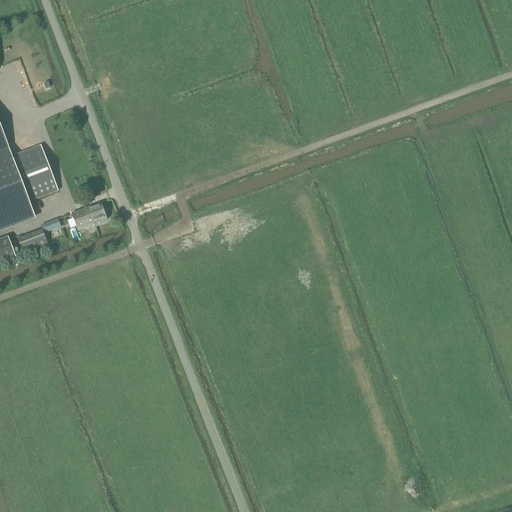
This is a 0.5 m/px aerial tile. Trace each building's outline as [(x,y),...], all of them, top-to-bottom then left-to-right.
[(0,126),(0,152),(9,149),(0,126)] [(0,152),(0,233),(36,219),(30,203),(58,192),(41,145),(12,156),(9,149),(0,152)] [(107,221),(100,204),(72,215),(78,232),(107,221)] [(51,223),(42,226),(45,235),(54,231),(51,223)] [(42,231),(19,240),(26,258),(49,249),(42,231)] [(8,237),(0,240),(0,265),(16,259),(8,237)]
